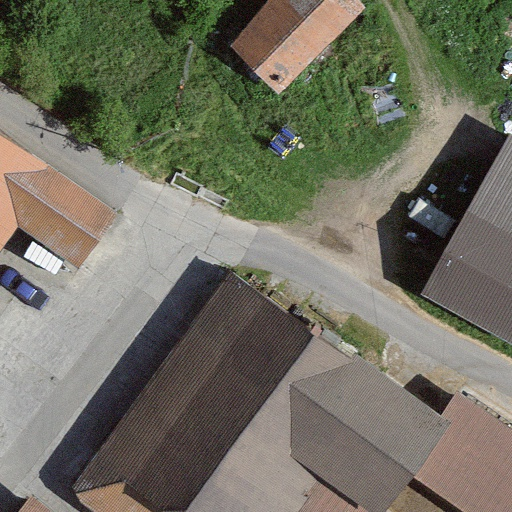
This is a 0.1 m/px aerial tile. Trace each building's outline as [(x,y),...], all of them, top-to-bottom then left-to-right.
[(378,2),(376,0),(280,0),(245,40),(300,82),(378,2)] [(128,205),(0,118),(0,261),(32,215),(93,257),(128,205)] [(511,139),(437,288),(511,325),(511,139)] [(457,409),(242,260),(78,492),(105,511),(406,511),(434,480),(473,420),(457,409)] [(511,511),(511,413),(471,387),(457,409),(473,420),(434,480),(483,511),(511,511)] [(73,511),(35,483),(11,511),(73,511)]
